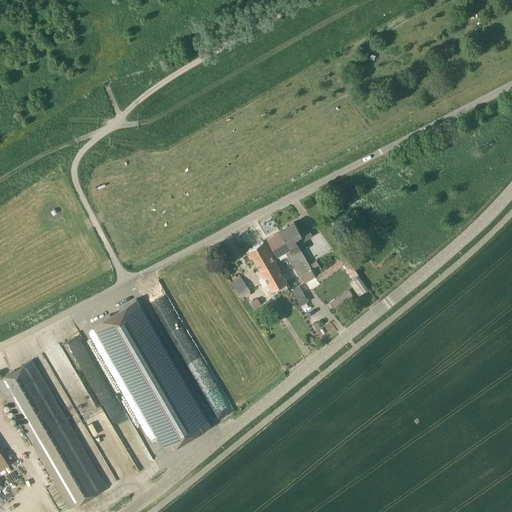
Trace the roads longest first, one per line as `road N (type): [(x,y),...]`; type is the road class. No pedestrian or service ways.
road 1 (tertiary): [(128,511),(475,230),(511,188)]
road 2 (residential): [(0,348),(419,131)]
road 3 (track): [(300,0),(172,78),(99,133),(77,164),(73,177),(129,283)]
